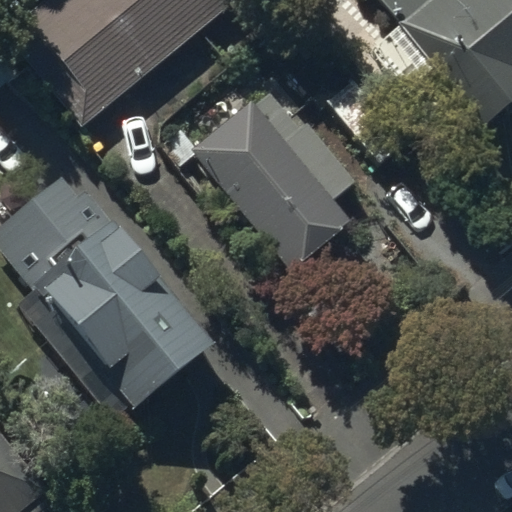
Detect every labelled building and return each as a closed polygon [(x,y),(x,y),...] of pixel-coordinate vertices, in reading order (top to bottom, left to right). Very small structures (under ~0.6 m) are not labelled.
[(227,0),(52,0),(1,40),(76,136),(235,10),(227,0)] [(511,0),(370,0),(375,5),(371,9),(395,40),(369,60),(401,101),(426,81),(474,142),(511,112),(511,88),(509,86),(511,83),(511,0)] [(0,83),(0,101),(8,95),(0,83)] [(354,89),(322,112),(375,176),(405,151),(354,89)] [(263,104),(186,165),(288,286),(345,238),(325,213),(350,192),(302,134),(294,141),(263,104)] [(207,363),(151,294),(108,238),(113,233),(87,200),(76,209),(59,188),(0,235),(0,268),(28,303),(11,316),(27,335),(41,324),(99,396),(87,406),(104,427),(118,416),(127,427),(207,363)] [(0,511),(44,511),(0,455),(0,511)]
